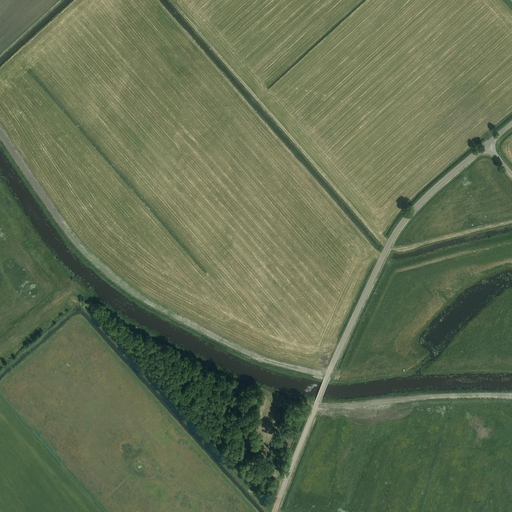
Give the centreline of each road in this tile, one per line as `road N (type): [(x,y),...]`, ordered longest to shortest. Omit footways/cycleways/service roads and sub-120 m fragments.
road 1 (tertiary): [(273,511),(395,231),(486,145)]
road 2 (track): [(328,373),(258,357),(133,296),(62,229),(0,134)]
road 3 (track): [(168,0),(386,248)]
road 4 (track): [(72,294),(273,511)]
road 5 (track): [(511,396),(315,406)]
